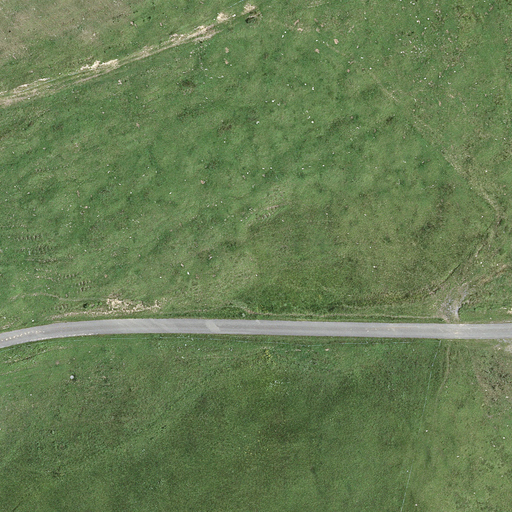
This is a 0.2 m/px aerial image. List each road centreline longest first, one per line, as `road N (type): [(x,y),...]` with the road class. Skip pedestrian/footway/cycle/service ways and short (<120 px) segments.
road 1 (track): [(511,329),(119,324),(0,340)]
road 2 (track): [(213,29),(122,70),(0,102)]
